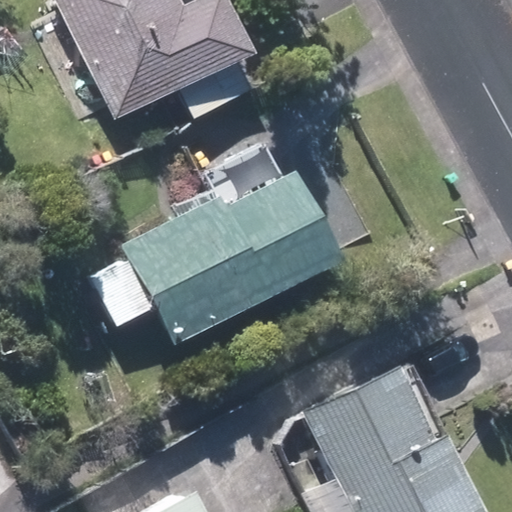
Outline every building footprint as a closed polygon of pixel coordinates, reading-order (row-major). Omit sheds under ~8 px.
[(52,0),(111,112),(248,42),(226,0),(52,0)] [(231,99),(173,132),(196,173),(254,140),(231,99)] [(117,241),(170,336),(334,245),(287,161),(222,197),(216,187),(117,241)] [(390,358),(301,403),(356,511),(478,511),(435,427),(427,431),(390,358)] [(207,511),(192,482),(133,511),(207,511)]
